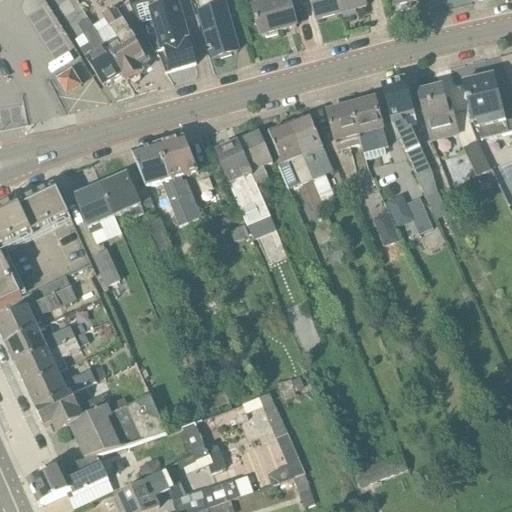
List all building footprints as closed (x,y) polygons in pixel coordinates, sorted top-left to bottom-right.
[(159,40),(163,52),(166,51),(172,73),(196,66),(190,47),(177,0),(150,0),(130,6),(141,29),(150,43),(159,40)] [(196,0),(212,54),(214,61),(237,54),(231,35),(221,0),(196,0)] [(250,0),(261,38),(297,28),(288,0),(250,0)] [(310,0),(316,23),(341,16),(337,0),(310,0)] [(337,0),(341,16),(367,9),(364,0),(337,0)] [(391,0),(395,10),(422,3),(420,0),(391,0)] [(94,28),(128,85),(143,76),(139,70),(148,65),(114,10),(103,17),(106,21),(94,28)] [(93,29),(87,21),(78,27),(90,46),(81,52),(104,90),(123,78),(128,85),(94,28),(93,29)] [(81,88),(72,73),(58,81),(67,96),(81,88)] [(493,89),(491,78),(463,85),(473,126),(477,125),(481,144),(509,137),(504,118),(497,88),(493,89)] [(402,120),(415,117),(406,82),(382,88),(389,116),(427,200),(438,195),(432,173),(412,129),(409,131),(407,125),(405,126),(402,120)] [(431,144),(458,137),(450,108),(447,109),(442,89),(419,95),(431,144)] [(364,157),(369,155),(388,150),(375,102),(351,109),(359,139),(361,147),(362,147),(364,157)] [(336,145),(359,139),(351,109),(328,115),(336,145)] [(289,128),(328,218),(314,183),(335,174),(310,120),(289,128)] [(317,223),(328,218),(289,128),(269,136),(282,169),(291,165),(300,188),(303,187),(317,223)] [(262,198),(283,189),(260,136),(239,145),(261,198),(262,198)] [(186,179),(199,176),(185,142),(157,149),(189,226),(203,220),(186,179)] [(477,143),(463,150),(477,178),(491,171),(477,143)] [(271,220),(262,198),(261,198),(239,145),(216,155),(224,173),(249,229),(271,220)] [(180,230),(189,226),(157,149),(132,156),(146,191),(163,186),(180,230)] [(115,220),(141,210),(127,177),(102,188),(115,220)] [(89,231),(115,220),(102,188),(75,199),(89,231)] [(0,252),(70,220),(55,189),(19,206),(18,204),(0,212),(0,309),(23,299),(4,260),(0,262),(0,252)] [(420,201),(406,206),(419,237),(433,231),(420,201)] [(379,218),(386,249),(403,245),(395,214),(379,218)] [(173,251),(161,221),(146,227),(159,257),(173,251)] [(229,233),(234,244),(245,239),(241,229),(229,233)] [(65,245),(41,253),(49,277),(73,269),(65,245)] [(107,290),(122,283),(108,252),(93,259),(107,290)] [(0,334),(6,347),(40,331),(33,318),(37,316),(39,320),(61,309),(62,310),(78,303),(66,278),(40,290),(45,301),(0,322),(0,334)] [(6,347),(17,369),(87,336),(87,335),(94,331),(90,321),(71,330),(71,329),(48,340),(50,343),(46,345),(40,331),(6,347)] [(345,323),(328,331),(333,341),(350,334),(345,323)] [(60,375),(69,371),(63,360),(81,351),(81,350),(91,345),(87,336),(17,369),(27,390),(59,375),(60,375)] [(36,413),(73,395),(107,380),(101,368),(69,383),(70,387),(66,388),(60,375),(59,375),(27,390),(37,412),(36,412),(36,413)] [(305,395),(300,380),(291,383),(290,382),(276,387),(282,404),(296,399),(295,398),(305,395)] [(232,411),(223,390),(200,400),(209,421),(232,411)] [(57,435),(70,428),(107,411),(108,410),(102,398),(79,409),(73,395),(36,413),(44,430),(53,425),(57,435)] [(70,428),(86,462),(168,436),(151,399),(127,411),(110,419),(107,411),(70,428)] [(108,410),(107,411),(110,419),(127,411),(123,403),(108,410)] [(294,481),(305,476),(288,436),(276,408),(265,413),(277,441),(276,442),(293,482),(294,481)] [(182,432),(193,458),(177,465),(180,472),(184,471),(186,476),(208,468),(211,476),(226,470),(219,452),(209,456),(195,427),(182,432)] [(357,477),(362,490),(408,472),(403,460),(357,477)] [(146,481),(162,475),(157,462),(141,469),(146,481)] [(70,483),(63,468),(28,485),(40,509),(66,496),(69,502),(110,483),(102,467),(70,483)] [(156,499),(168,494),(177,489),(170,473),(134,490),(116,499),(122,511),(155,511),(161,509),(156,499)] [(305,476),(294,481),(305,511),(316,507),(306,477),(305,476)] [(234,483),(202,493),(187,498),(172,502),(170,502),(173,511),(205,511),(208,511),(231,503),(240,500),(234,483)] [(234,511),(231,503),(208,511),(205,511),(234,511)]
